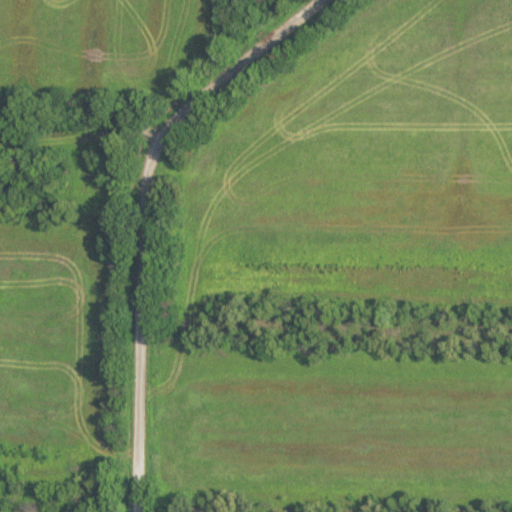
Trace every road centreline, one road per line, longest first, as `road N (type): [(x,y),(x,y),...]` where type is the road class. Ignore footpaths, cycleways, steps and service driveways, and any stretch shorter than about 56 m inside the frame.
road 1 (residential): [(137,511),(145,192),(163,135)]
road 2 (residential): [(163,135),(329,0)]
road 3 (track): [(163,135),(0,145)]
